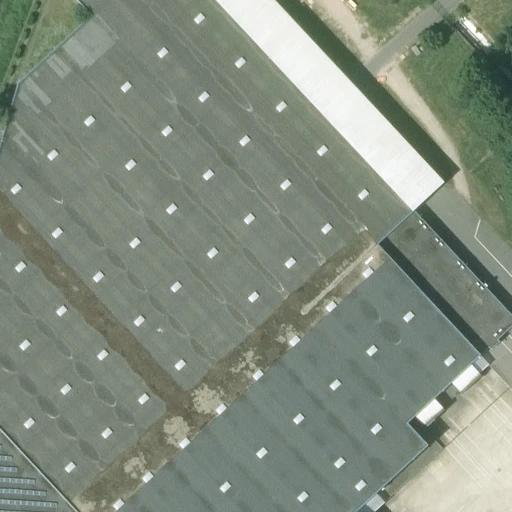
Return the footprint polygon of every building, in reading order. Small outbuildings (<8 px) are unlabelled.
[(357,511),(427,447),(407,425),(414,419),(423,428),(443,410),(434,400),(451,385),(460,394),(479,376),(471,366),(480,357),(378,247),(414,213),(215,0),(74,0),(91,19),(20,85),(19,85),(18,86),(19,86),(2,145),(248,407),(139,509),(141,511),(357,511)] [(217,0),(414,213),(442,187),(269,0),(217,0)] [(141,511),(139,509),(248,407),(2,145),(0,150),(0,431),(74,511),(141,511)] [(511,327),(511,317),(414,213),(378,247),(480,357),(489,349),(491,352),(499,344),(497,341),(511,327)] [(0,511),(74,511),(0,431),(0,511)]
